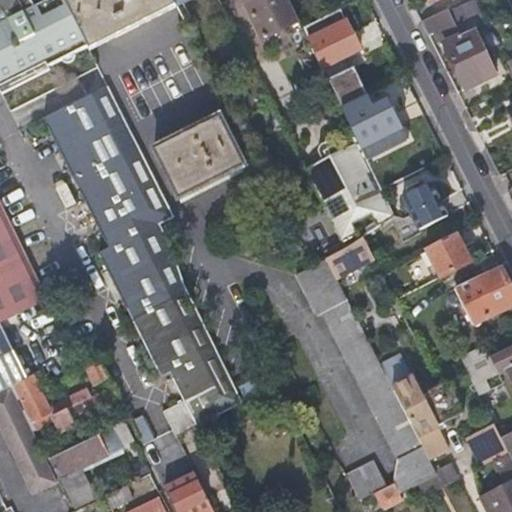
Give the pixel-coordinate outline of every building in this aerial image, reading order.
[(88,46),(63,0),(47,0),(35,7),(30,0),(0,0),(0,87),(46,64),(48,67),(88,46)] [(131,28),(175,4),(172,0),(63,0),(88,46),(89,49),(131,28)] [(248,0),(243,3),(261,38),(276,31),(279,38),(286,34),(283,28),(298,21),(287,0),(248,0)] [(338,7),(301,26),(341,107),(361,96),(342,57),(359,49),(338,7)] [(420,19),(427,34),(435,31),(453,22),(446,7),(420,19)] [(477,10),(453,22),(459,34),(473,27),(483,22),(477,10)] [(453,22),(435,31),(441,43),(448,59),(452,57),(459,70),(454,72),(462,89),(481,80),(496,73),(495,72),(473,27),(459,34),(453,22)] [(452,57),(448,59),(454,72),(459,70),(452,57)] [(511,82),(511,58),(502,64),(511,82)] [(108,86),(106,83),(40,116),(42,119),(93,93),(108,86)] [(172,214),(108,86),(93,93),(158,221),(172,214)] [(184,399),(197,425),(241,401),(183,281),(172,249),(158,221),(93,93),(42,119),(108,246),(106,247),(119,273),(170,372),(184,399)] [(346,118),(361,148),(400,128),(386,98),(346,118)] [(217,115),(185,131),(152,149),(180,202),(213,185),(245,168),(217,115)] [(361,148),(346,118),(343,120),(337,126),(333,138),(332,139),(328,141),(323,142),(319,145),(317,151),(315,153),(301,160),(346,245),(361,235),(394,215),(361,148)] [(446,215),(429,181),(400,196),(417,229),(446,215)] [(0,249),(31,312),(48,303),(0,207),(0,249)] [(455,232),(425,247),(439,275),(469,260),(455,232)] [(361,235),(346,245),(325,256),(335,277),(373,257),(361,235)] [(119,273),(106,247),(98,252),(110,277),(119,273)] [(0,292),(14,320),(31,312),(0,249),(0,292)] [(335,277),(325,256),(309,265),(294,272),(315,312),(321,309),(395,456),(393,481),(399,493),(417,483),(437,473),(434,468),(432,464),(429,458),(385,373),(379,361),(335,277)] [(454,286),(472,322),(511,303),(511,288),(500,265),(454,286)] [(119,273),(110,277),(161,377),(170,372),(119,273)] [(0,323),(1,326),(14,320),(0,292),(0,323)] [(0,389),(11,384),(26,377),(1,326),(0,326),(0,389)] [(459,355),(467,371),(473,383),(483,378),(496,371),(488,355),(482,344),(459,355)] [(511,344),(488,355),(496,371),(497,372),(506,368),(511,379),(511,344)] [(379,361),(385,373),(405,363),(399,351),(379,361)] [(90,385),(109,376),(109,375),(100,357),(81,367),(90,385)] [(405,363),(385,373),(429,458),(448,447),(436,424),(456,414),(442,389),(438,391),(435,386),(421,393),(405,363)] [(26,377),(11,384),(28,419),(31,419),(33,423),(89,396),(85,387),(62,399),(64,403),(61,405),(60,403),(53,406),(54,408),(49,410),(42,395),(40,389),(46,386),(46,384),(39,371),(26,377)] [(483,378),(473,383),(479,394),(489,389),(483,378)] [(0,430),(31,494),(58,481),(46,457),(30,424),(28,419),(11,384),(0,389),(0,430)] [(450,385),(442,389),(456,414),(463,410),(450,385)] [(49,392),(46,386),(40,389),(42,395),(49,392)] [(35,428),(54,418),(59,430),(116,403),(109,389),(91,398),(89,396),(33,423),(35,428)] [(162,410),(175,436),(197,425),(184,399),(162,410)] [(131,418),(143,443),(153,438),(141,413),(131,418)] [(74,508),(95,498),(79,467),(122,446),(121,443),(133,437),(125,420),(49,456),(74,508)] [(493,458),(507,484),(496,490),(507,511),(511,511),(511,458),(508,450),(500,436),(493,421),(466,434),(481,464),(493,458)] [(511,430),(500,436),(508,450),(511,458),(511,430)] [(373,492),(385,485),(373,460),(344,474),(357,500),(373,492)] [(455,470),(450,460),(434,468),(437,473),(439,478),(455,470)] [(192,470),(164,484),(177,511),(202,511),(211,508),(192,470)] [(420,489),(439,478),(437,473),(417,483),(420,489)] [(402,498),(399,493),(393,481),(385,485),(373,492),(382,509),(402,498)] [(125,483),(101,495),(107,508),(131,496),(125,483)] [(507,511),(496,490),(481,498),(488,511),(507,511)] [(145,511),(164,511),(163,509),(164,509),(157,494),(123,511),(145,511),(146,511),(145,511)]
